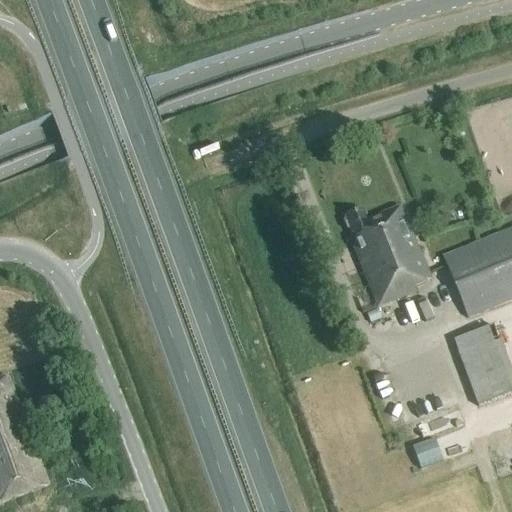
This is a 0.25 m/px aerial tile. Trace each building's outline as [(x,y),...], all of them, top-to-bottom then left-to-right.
[(430,286),(401,211),(369,224),(365,213),(346,220),(347,222),(345,223),(348,232),(350,231),(354,241),(349,243),(376,312),(415,296),(414,293),(430,286)] [(467,321),(511,302),(511,232),(442,260),(467,321)] [(376,312),(366,316),(370,325),(380,321),(376,312)] [(477,410),(511,397),(511,383),(493,331),(454,344),(477,410)] [(0,511),(0,506),(50,488),(10,378),(0,381),(0,511)] [(437,439),(414,446),(421,469),(444,462),(437,439)]
